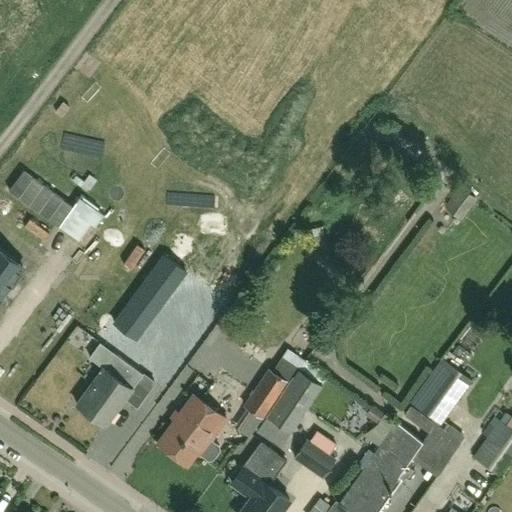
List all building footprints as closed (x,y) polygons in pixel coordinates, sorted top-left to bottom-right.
[(0,0),(0,40),(8,46),(43,0),(0,0)] [(473,199),(459,189),(446,206),(460,217),(473,199)] [(236,226),(202,270),(222,285),(256,241),(236,226)] [(323,226),(308,229),(312,247),(328,243),(323,226)] [(0,244),(0,296),(25,263),(0,244)] [(164,255),(139,289),(161,305),(186,271),(164,255)] [(136,339),(147,324),(124,308),(114,322),(136,339)] [(105,426),(132,389),(144,373),(114,351),(102,367),(75,404),(105,426)] [(269,369),(244,406),(262,417),(286,381),(269,369)] [(300,371),(257,431),(280,447),(323,387),(300,371)] [(429,382),(414,404),(442,424),(458,402),(429,382)] [(226,418),(204,402),(194,394),(157,443),(186,465),(196,452),(208,460),(213,460),(220,450),(219,446),(210,439),(226,418)] [(410,407),(405,414),(429,430),(411,456),(436,474),(459,441),(410,407)] [(459,440),(471,433),(463,421),(451,428),(459,440)] [(511,456),(511,430),(499,421),(472,458),(498,477),(511,456)] [(371,511),(422,440),(398,424),(396,422),(339,503),(335,500),(326,511),(371,511)] [(320,428),(312,438),(335,455),(343,444),(320,428)] [(335,458),(307,439),(294,457),(322,477),(335,458)] [(230,483),(251,497),(239,511),(279,511),(289,500),(268,484),(286,461),(261,442),(242,467),(238,467),(231,476),(232,480),(230,483)]
